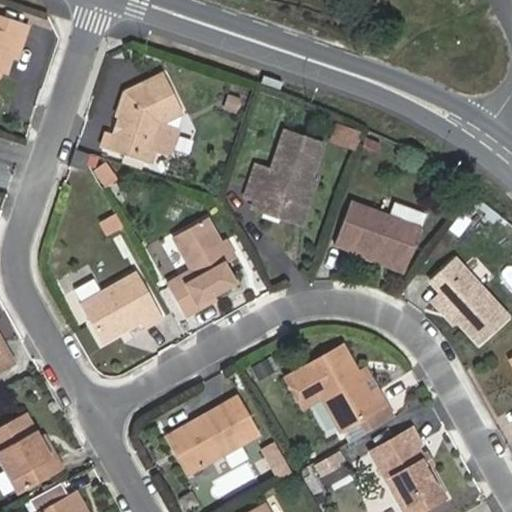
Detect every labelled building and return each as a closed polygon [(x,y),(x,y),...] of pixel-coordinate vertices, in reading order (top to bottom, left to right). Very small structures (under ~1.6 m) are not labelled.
[(0,72),(5,74),(8,75),(13,57),(18,58),(27,29),(0,19),(0,72)] [(123,93),(116,116),(120,124),(118,133),(114,132),(109,148),(153,163),(156,152),(153,146),(159,124),(182,114),(163,75),(123,93)] [(223,110),(239,114),(243,97),(227,93),(223,110)] [(338,120),(331,142),(359,150),(365,128),(338,120)] [(299,209),(309,179),(321,145),(284,133),(270,171),(256,167),(246,196),(261,202),(263,197),(299,209)] [(92,154),(76,148),(70,166),(86,171),(92,154)] [(318,183),(309,179),(299,209),(263,197),(261,202),(258,210),(303,226),(318,183)] [(398,201),(394,211),(423,223),(428,213),(398,201)] [(352,247),(407,267),(421,229),(350,202),(334,245),(350,251),(352,247)] [(235,280),(225,260),(238,254),(230,240),(225,243),(209,214),(175,233),(193,265),(167,279),(185,312),(216,296),(214,292),(235,280)] [(404,276),(407,267),(352,247),(350,251),(348,255),(404,276)] [(435,298),(480,346),(509,319),(453,260),(429,282),(440,294),(435,298)] [(103,340),(140,320),(144,326),(164,315),(137,269),(80,301),(103,340)] [(0,340),(1,340),(0,337),(0,373),(16,365),(8,351),(0,349),(0,340)] [(0,349),(8,351),(1,340),(0,340),(0,349)] [(306,368),(288,378),(305,408),(323,397),(342,430),(387,405),(379,391),(371,395),(345,347),(306,368)] [(257,430),(239,398),(171,436),(192,474),(245,444),(242,439),(257,430)] [(50,458),(39,438),(26,413),(0,427),(0,459),(20,494),(64,469),(55,455),(50,458)] [(424,511),(446,500),(430,470),(424,459),(418,450),(422,447),(414,432),(373,454),(405,511),(424,511)] [(44,435),(39,438),(50,458),(55,455),(44,435)] [(280,443),(268,450),(271,456),(283,449),(280,443)] [(283,449),(271,456),(284,480),(296,473),(283,449)] [(343,451),(314,463),(323,484),(352,472),(343,451)] [(424,459),(430,470),(435,467),(429,456),(424,459)] [(210,482),(220,500),(258,478),(248,460),(210,482)] [(80,511),(85,508),(76,491),(38,511),(80,511)]
